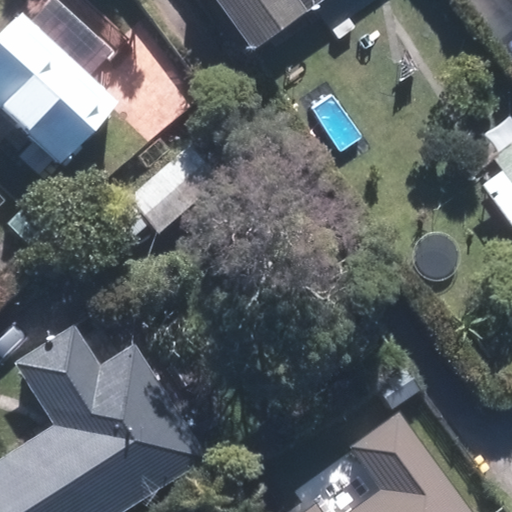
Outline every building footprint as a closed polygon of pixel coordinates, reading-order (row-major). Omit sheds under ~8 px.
[(215,0),(244,42),(306,0),(215,0)] [(108,100),(19,14),(0,33),(0,101),(55,154),(108,100)] [(511,135),(467,168),(511,230),(511,135)] [(219,181),(189,145),(129,195),(158,231),(219,181)] [(0,463),(0,511),(115,511),(201,457),(128,347),(92,370),(71,339),(26,368),(62,423),(0,463)] [(465,511),(397,412),(351,443),(382,488),(346,511),(323,511),(318,504),(305,511),(465,511)]
